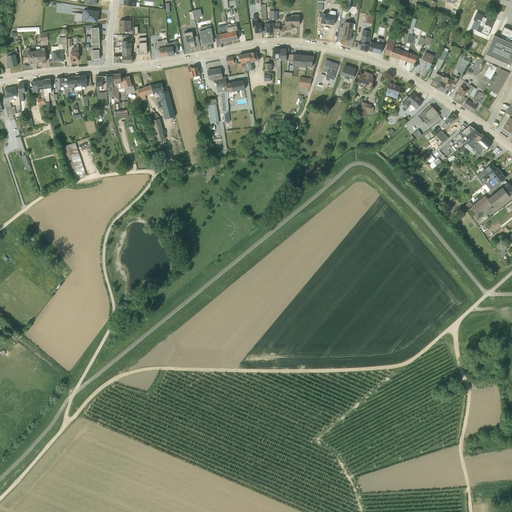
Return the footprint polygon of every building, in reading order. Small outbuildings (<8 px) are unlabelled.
[(273,22),(273,10),(269,10),(269,19),(266,19),(266,16),(265,4),(260,4),(261,19),(262,23),(264,23),(264,27),(265,28),(266,32),(273,32),(273,22)] [(191,19),(199,18),(199,15),(202,14),(201,7),(189,10),(191,19)] [(98,11),(84,9),(82,18),(85,19),(84,19),(97,21),(98,11)] [(321,22),(321,23),(324,23),(334,24),(335,14),(335,11),(330,10),(329,12),(328,12),(327,13),(322,12),(320,22),(321,22)] [(494,19),(476,11),(469,27),(488,34),(494,19)] [(258,32),(262,32),(262,31),(262,22),(258,22),(257,14),(253,14),(253,18),(252,19),(252,27),(254,26),(254,28),(255,28),(255,32),(258,32)] [(299,14),(291,14),(291,15),(285,15),(285,25),(287,25),(287,27),(295,27),(295,25),(299,25),(299,14)] [(367,51),(373,15),(366,14),(365,22),(369,23),(368,30),(362,30),(360,41),(359,41),(358,44),(360,45),(359,49),(367,51)] [(119,20),(119,31),(131,31),(131,20),(119,20)] [(414,24),(415,20),(412,20),(408,34),(406,42),(400,58),(399,58),(413,63),(417,55),(407,51),(410,43),(411,44),(414,35),(412,35),(412,31),(413,30),(414,24)] [(341,38),(350,39),(353,23),(344,21),(341,38)] [(230,24),(227,24),(228,25),(227,25),(229,41),(238,39),(236,30),(237,30),(236,25),(235,25),(235,24),(231,24),(230,24)] [(94,25),(91,25),(91,35),(100,35),(100,28),(94,28),(94,25)] [(202,45),(213,43),(210,25),(199,27),(202,45)] [(161,27),(162,40),(163,43),(162,44),(162,46),(158,47),(159,52),(160,52),(161,56),(168,55),(166,43),(168,43),(167,39),(166,27),(161,27)] [(199,40),(198,35),(193,35),(192,29),(184,31),(186,43),(190,43),(191,47),(195,46),(195,41),(199,40)] [(229,41),(228,31),(219,33),(221,42),(229,41)] [(129,34),(122,34),(122,35),(114,35),(114,34),(114,37),(120,37),(120,39),(121,39),(121,40),(122,40),(122,47),(131,47),(132,35),(129,34)] [(511,42),(493,34),(483,59),(511,71),(511,42)] [(100,35),(91,35),(91,43),(92,43),(92,46),(100,46),(100,43),(100,35)] [(432,38),(426,35),(423,42),(429,45),(432,38)] [(67,48),(66,37),(58,37),(58,44),(58,46),(51,46),(52,50),(51,51),(52,62),(64,61),(63,48),(66,48),(67,48)] [(380,53),(384,39),(377,37),(375,42),(371,41),(368,50),(380,53)] [(384,53),(390,55),(395,40),(388,38),(384,49),(385,49),(384,53)] [(178,44),(177,40),(174,41),(174,42),(168,43),(166,43),(168,55),(174,54),(174,51),(178,50),(177,45),(178,44)] [(401,45),(394,43),(390,55),(398,58),(399,58),(403,50),(402,49),(403,46),(401,45)] [(78,44),(76,44),(76,46),(73,46),(73,49),(71,49),(71,51),(70,51),(71,60),(76,60),(79,60),(78,55),(79,55),(78,44)] [(37,62),(46,61),(45,47),(40,48),(40,46),(36,46),(36,50),(37,62)] [(92,46),(92,50),(92,59),(99,58),(99,54),(99,52),(99,49),(100,49),(100,46),(99,46),(92,46)] [(448,49),(442,46),(437,58),(443,60),(448,49)] [(131,55),(131,47),(122,47),(122,53),(114,54),(114,56),(131,55)] [(17,48),(15,48),(15,49),(13,50),(7,52),(7,55),(10,67),(18,65),(15,54),(18,53),(17,48)] [(276,59),(277,71),(277,77),(280,77),(280,48),(273,48),(273,53),(272,53),(272,58),(277,58),(278,59),(276,59)] [(280,60),(286,60),(289,60),(290,54),(286,53),(286,48),(280,48),(280,60)] [(36,50),(23,52),(24,61),(29,61),(29,63),(33,62),(37,62),(36,50)] [(257,56),(256,51),(249,53),(250,60),(245,61),(246,62),(245,62),(246,67),(247,70),(253,69),(252,62),(259,60),(258,56),(257,56)] [(434,55),(425,51),(418,66),(428,70),(434,55)] [(464,55),(461,62),(466,64),(470,58),(469,58),(471,54),(468,52),(466,55),(467,55),(466,56),(464,55)] [(237,63),(238,69),(242,68),(246,67),(245,62),(246,62),(245,61),(250,60),(249,53),(239,55),(239,59),(240,59),(241,63),(237,63)] [(299,54),(293,53),(293,54),(290,54),(289,60),(292,61),(292,65),(298,66),(299,54)] [(305,66),(307,55),(299,54),(298,66),(305,66)] [(307,55),(306,66),(312,66),(312,61),(313,61),(314,56),(307,55)] [(226,57),(227,64),(234,63),(233,56),(226,57)] [(333,79),(338,63),(325,60),(322,70),(324,71),(324,73),(326,74),(325,77),(326,77),(325,81),(331,83),(332,79),(333,79)] [(485,87),(494,72),(497,67),(490,63),(476,88),(464,80),(459,87),(460,88),(453,99),(458,103),(466,91),(475,98),(479,91),(482,92),(485,87)] [(344,65),(340,75),(344,76),(344,77),(349,79),(349,78),(352,79),(355,68),(349,66),(349,67),(344,65)] [(191,79),(200,77),(199,75),(200,74),(199,70),(198,70),(197,66),(191,67),(191,66),(188,67),(191,79)] [(220,91),(226,91),(225,75),(222,76),(220,67),(207,69),(209,79),(211,78),(211,80),(213,80),(216,84),(218,91),(220,91)] [(494,72),(485,87),(497,94),(509,73),(500,67),(496,73),(494,72)] [(367,89),(369,90),(374,77),(372,77),(373,74),(364,70),(363,73),(360,72),(356,83),(362,85),(362,89),(367,89)] [(441,91),(449,77),(446,75),(444,77),(436,72),(430,83),(436,86),(436,87),(441,91)] [(114,93),(113,73),(106,74),(106,75),(106,80),(107,97),(112,97),(111,93),(114,93)] [(122,80),(120,73),(113,73),(115,102),(120,102),(118,88),(125,88),(123,80),(122,80)] [(450,75),(444,86),(450,89),(452,85),(453,86),(456,82),(455,81),(459,74),(457,73),(455,77),(450,75)] [(91,85),(90,74),(80,75),(81,86),(91,85)] [(103,75),(96,75),(98,98),(107,97),(106,91),(99,92),(99,88),(99,86),(103,85),(103,80),(106,80),(106,75),(103,75)] [(129,75),(122,77),(127,94),(135,91),(133,84),(132,84),(129,75)] [(67,86),(68,93),(71,92),(70,87),(75,87),(75,86),(77,86),(76,76),(67,76),(67,86)] [(311,79),(300,76),(299,85),(309,87),(311,79)] [(68,93),(67,86),(67,78),(64,78),(64,77),(56,78),(56,86),(65,86),(65,97),(69,96),(68,93)] [(47,108),(45,100),(44,79),(37,80),(36,80),(32,80),(33,93),(38,92),(38,88),(41,88),(41,98),(37,99),(40,107),(42,107),(43,109),(47,108)] [(226,82),(227,98),(233,97),(233,94),(237,93),(237,91),(245,90),(243,79),(226,82)] [(396,83),(389,81),(385,94),(396,98),(401,86),(396,84),(396,83)] [(159,93),(161,101),(171,99),(169,90),(168,91),(167,88),(163,89),(161,82),(151,85),(151,84),(143,86),(145,95),(154,92),(156,100),(160,99),(158,93),(159,93)] [(9,116),(16,113),(14,106),(12,106),(11,105),(10,102),(14,101),(14,99),(13,96),(14,98),(17,98),(16,95),(17,95),(15,85),(14,85),(4,88),(6,96),(5,97),(9,116)] [(224,122),(229,121),(226,91),(220,91),(222,111),(223,111),(224,122)] [(466,91),(458,103),(467,109),(475,98),(466,91)] [(479,91),(475,98),(467,109),(475,114),(481,104),(480,103),(483,100),(486,95),(482,92),(479,91)] [(412,92),(401,104),(406,109),(411,104),(415,109),(422,101),(418,98),(419,98),(416,96),(412,92)] [(210,121),(218,120),(216,103),(217,103),(216,99),(215,99),(206,100),(210,121)] [(364,116),(368,118),(369,114),(370,114),(371,113),(372,112),(373,112),(373,111),(373,107),(371,107),(372,104),(361,101),(357,115),(363,117),(364,116)] [(439,115),(430,104),(421,112),(431,123),(439,115)] [(103,108),(108,106),(107,105),(100,107),(100,110),(96,111),(97,115),(106,112),(105,111),(104,111),(104,109),(103,109),(103,108)] [(150,114),(157,141),(165,139),(160,118),(158,112),(150,114)] [(449,114),(441,126),(446,129),(456,115),(452,113),(451,115),(449,114)] [(511,118),(509,116),(502,127),(510,132),(511,129),(511,118)] [(458,133),(462,138),(475,129),(470,125),(458,133)] [(417,137),(422,133),(418,128),(413,132),(417,137)] [(452,145),(456,150),(480,133),(475,129),(452,145)] [(440,145),(448,137),(441,130),(433,137),(430,139),(423,145),(425,148),(428,146),(430,148),(435,144),(433,142),(435,139),(435,140),(440,145)] [(490,146),(489,145),(491,142),(481,133),(480,133),(467,143),(464,145),(470,151),(472,148),(479,154),(485,147),(487,149),(490,146)] [(85,175),(75,142),(68,144),(78,177),(85,175)] [(71,180),(78,177),(68,144),(60,147),(71,180)] [(445,147),(441,151),(445,156),(447,155),(448,156),(450,155),(448,153),(449,152),(445,147)] [(480,179),(496,167),(492,163),(476,175),(480,179)] [(496,167),(480,179),(484,184),(499,172),(496,167)] [(505,177),(500,171),(499,172),(484,184),(482,185),(487,191),(488,191),(505,177)] [(471,175),(467,178),(471,184),(476,181),(471,175)] [(470,207),(466,210),(471,216),(489,202),(494,207),(511,192),(511,187),(507,182),(488,198),(485,194),(470,206),(470,207)] [(511,239),(501,248),(502,249),(499,252),(502,256),(503,255),(503,254),(506,252),(504,250),(506,249),(505,247),(511,241),(511,239)]
